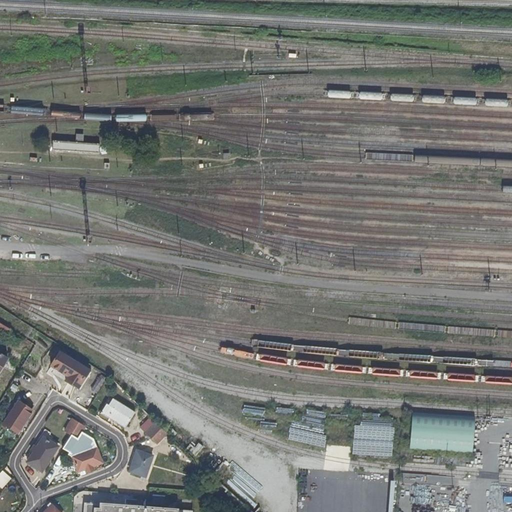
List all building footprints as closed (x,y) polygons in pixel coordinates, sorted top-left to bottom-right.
[(51,141),(51,150),(98,152),(98,144),(51,141)] [(4,326),(0,330),(6,334),(9,329),(4,326)] [(0,370),(3,366),(16,374),(20,367),(0,354),(0,370)] [(57,356),(51,365),(80,384),(86,375),(57,356)] [(89,391),(96,395),(106,379),(100,375),(89,391)] [(39,393),(14,377),(10,383),(35,399),(36,397),(38,395),(39,393)] [(109,406),(106,405),(101,414),(125,428),(134,413),(113,400),(109,406)] [(32,410),(18,402),(3,424),(17,432),(32,410)] [(410,450),(473,453),(475,419),(412,416),(410,450)] [(140,428),(145,433),(155,423),(150,418),(140,428)] [(65,430),(71,434),(79,423),(72,419),(65,430)] [(78,438),(80,435),(85,427),(79,423),(71,434),(78,438)] [(155,423),(145,433),(151,439),(160,428),(155,423)] [(85,427),(80,435),(86,438),(91,430),(85,427)] [(156,444),(166,434),(160,428),(151,439),(156,444)] [(44,437),(27,462),(42,471),(59,447),(44,437)] [(201,462),(209,452),(193,439),(186,449),(201,462)] [(95,448),(96,449),(100,460),(107,458),(102,445),(95,448)] [(102,464),(100,460),(96,449),(72,458),(78,473),(102,464)] [(137,451),(130,472),(145,477),(152,456),(137,451)] [(113,500),(113,493),(81,491),(80,497),(113,500)]
